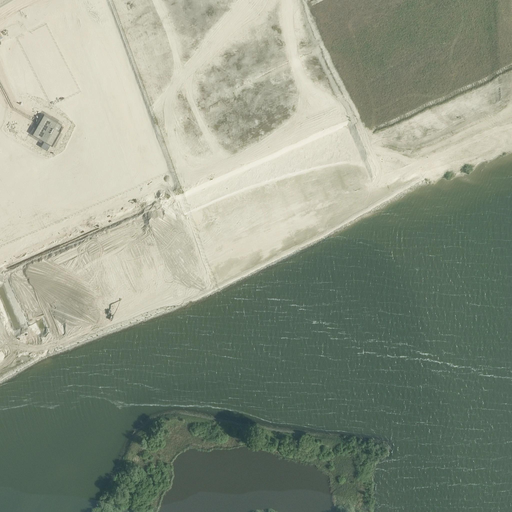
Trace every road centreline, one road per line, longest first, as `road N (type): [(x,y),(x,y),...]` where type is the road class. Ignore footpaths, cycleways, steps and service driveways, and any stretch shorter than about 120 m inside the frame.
road 1 (residential): [(305,0),(381,157),(511,100)]
road 2 (residential): [(49,0),(149,199)]
road 3 (residential): [(0,72),(79,230)]
